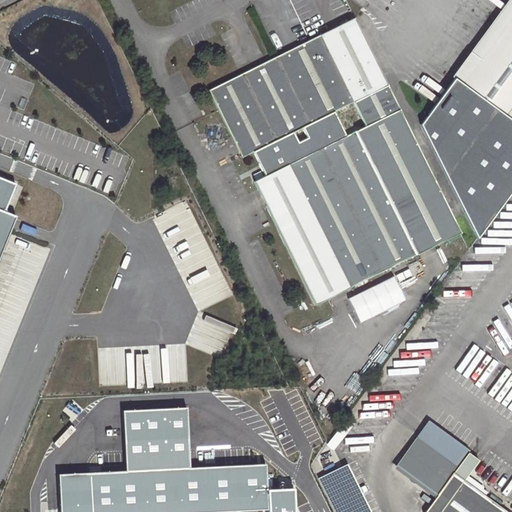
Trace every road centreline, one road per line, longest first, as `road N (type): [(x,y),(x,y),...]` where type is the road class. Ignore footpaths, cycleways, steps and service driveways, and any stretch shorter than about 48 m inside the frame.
road 1 (unknown): [(144,47),(295,336)]
road 2 (unknown): [(0,424),(76,228),(69,193),(0,161)]
road 3 (unknown): [(0,123),(113,168)]
